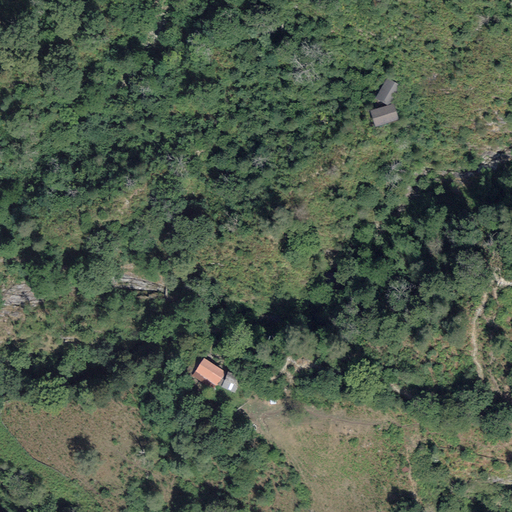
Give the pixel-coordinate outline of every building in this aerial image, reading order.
[(399,85),(386,78),(375,99),(387,105),(399,85)] [(394,104),(370,111),(375,127),(398,120),(394,104)] [(225,371),(203,358),(194,372),(216,385),(225,371)] [(213,390),(216,385),(194,372),(191,376),(213,390)] [(242,378),(227,373),(221,387),(236,393),(242,378)]
